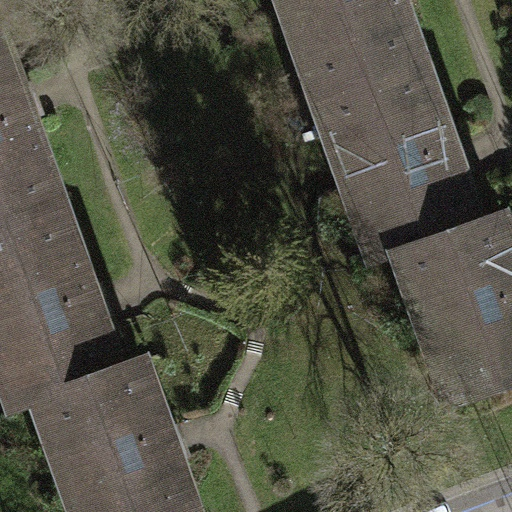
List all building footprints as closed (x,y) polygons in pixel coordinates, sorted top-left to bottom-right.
[(282,0),(316,95),(420,58),(399,0),(282,0)] [(0,222),(59,202),(0,35),(0,222)] [(316,95),(374,259),(399,250),(478,222),(420,58),(316,95)] [(0,222),(0,367),(12,402),(37,394),(116,365),(59,202),(0,222)] [(452,400),(511,378),(511,240),(502,213),(478,222),(399,250),(452,400)] [(79,511),(178,511),(194,507),(140,356),(116,365),(37,394),(79,511)]
